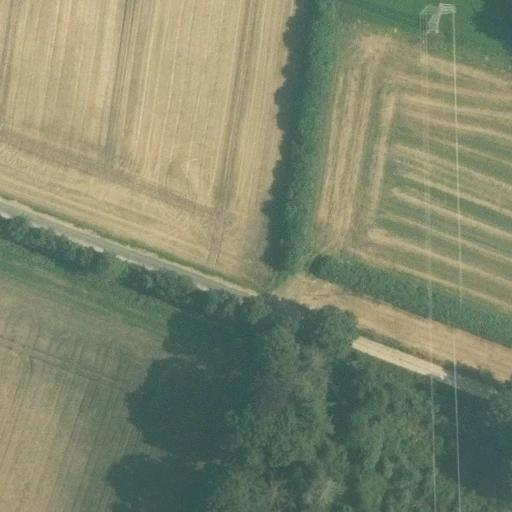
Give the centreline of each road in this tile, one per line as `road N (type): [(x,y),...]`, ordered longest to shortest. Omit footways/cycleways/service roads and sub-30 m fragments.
road 1 (track): [(511,407),(0,212)]
road 2 (track): [(298,327),(237,511)]
